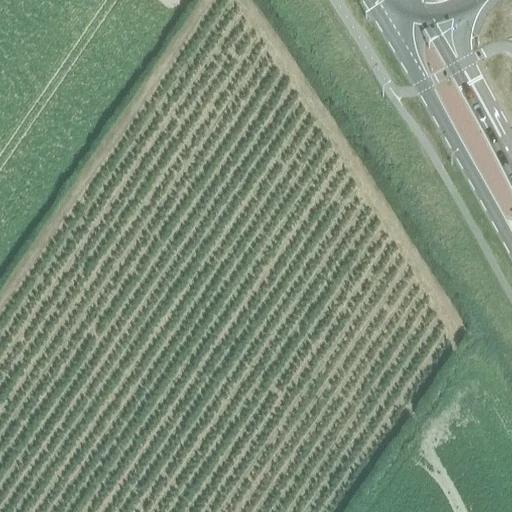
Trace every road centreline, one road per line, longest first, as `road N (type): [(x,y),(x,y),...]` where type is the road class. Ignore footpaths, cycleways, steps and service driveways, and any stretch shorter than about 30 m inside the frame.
road 1 (primary): [(386,28),(511,244)]
road 2 (motorway): [(493,140),(498,119),(461,48),(479,0)]
road 3 (primary): [(493,140),(429,24)]
